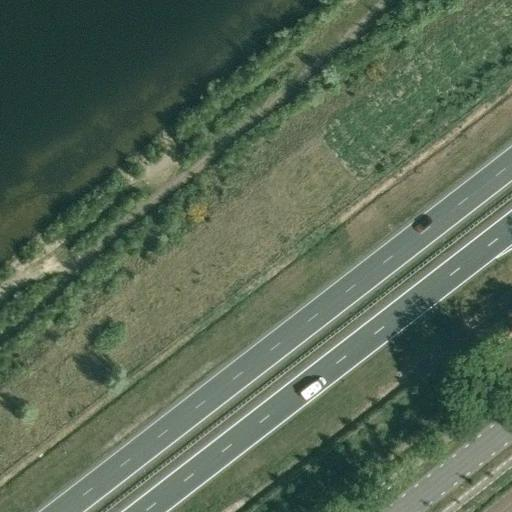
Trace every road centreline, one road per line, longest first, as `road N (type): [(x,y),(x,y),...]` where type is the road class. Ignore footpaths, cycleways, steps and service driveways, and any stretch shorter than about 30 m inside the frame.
road 1 (trunk): [(511,163),(63,511)]
road 2 (track): [(361,0),(0,293)]
road 3 (trunk): [(146,511),(511,232)]
road 4 (tertiary): [(400,511),(511,424)]
